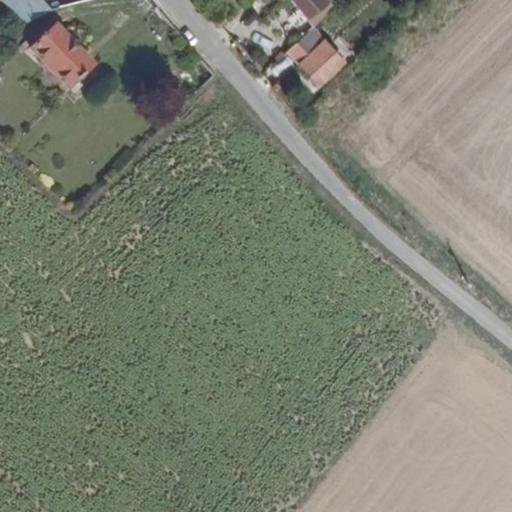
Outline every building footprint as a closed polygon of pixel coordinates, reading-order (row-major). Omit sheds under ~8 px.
[(323,7),(317,0),(282,0),(303,23),(323,7)] [(309,29),(328,12),(323,7),(303,23),(309,29)] [(87,71),(49,28),(23,52),(64,94),(87,71)] [(258,31),(243,41),(259,65),(274,54),(258,31)] [(331,72),(312,53),(298,39),(281,54),(314,88),(331,72)] [(339,66),(321,45),(312,53),(331,72),(339,66)]
